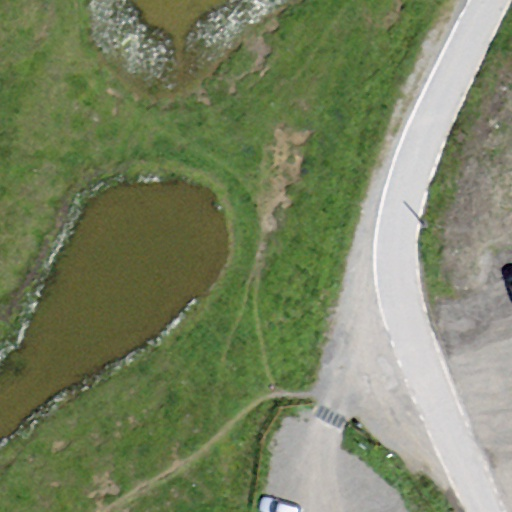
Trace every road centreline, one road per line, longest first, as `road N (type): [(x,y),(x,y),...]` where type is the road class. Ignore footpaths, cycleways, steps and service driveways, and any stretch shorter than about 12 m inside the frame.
road 1 (tertiary): [(485,511),(415,347),(395,258),(412,163),(488,0)]
road 2 (track): [(396,266),(368,298),(328,419),(318,511)]
